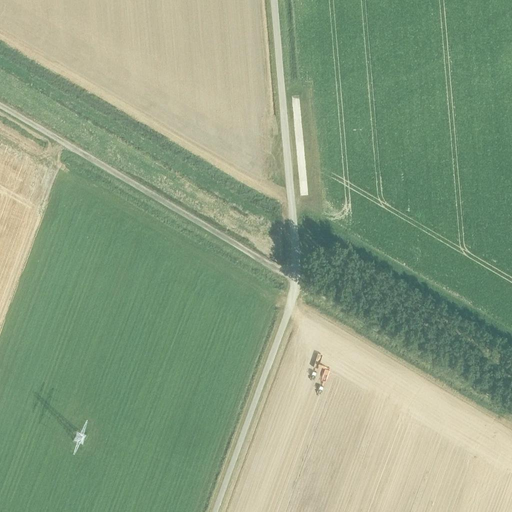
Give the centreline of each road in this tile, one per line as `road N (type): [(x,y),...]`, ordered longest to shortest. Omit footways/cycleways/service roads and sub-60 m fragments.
road 1 (track): [(511,409),(0,104)]
road 2 (unclassified): [(213,511),(295,279),(272,0)]
